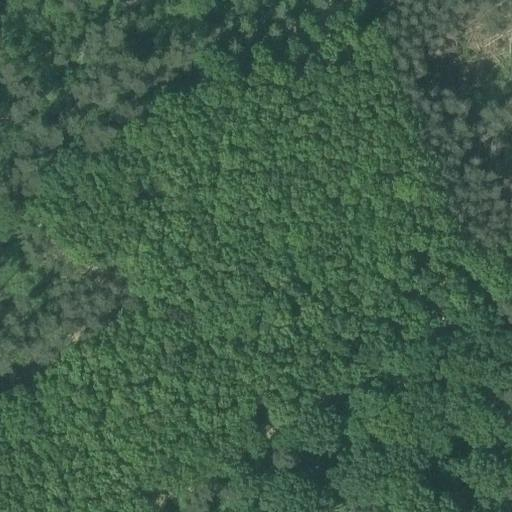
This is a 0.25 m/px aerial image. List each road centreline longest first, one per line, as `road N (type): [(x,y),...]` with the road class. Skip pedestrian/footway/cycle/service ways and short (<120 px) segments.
road 1 (track): [(511,278),(139,511)]
road 2 (track): [(0,223),(328,0)]
